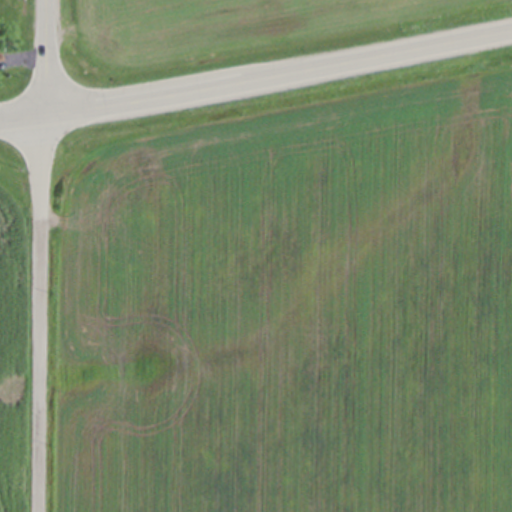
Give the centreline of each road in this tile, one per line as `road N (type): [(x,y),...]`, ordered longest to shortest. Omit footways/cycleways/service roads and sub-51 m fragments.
road 1 (primary): [(45,115),(511,30)]
road 2 (residential): [(39,511),(45,115)]
